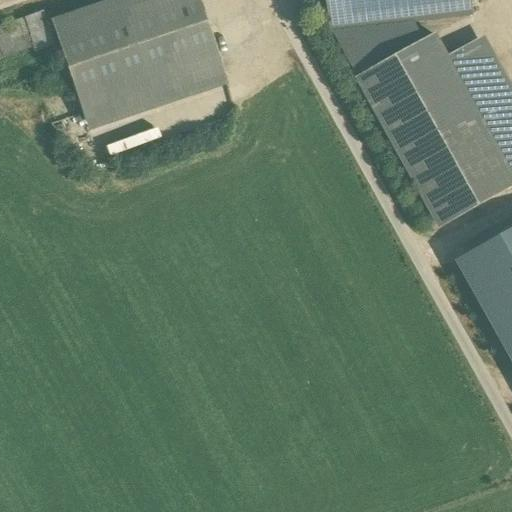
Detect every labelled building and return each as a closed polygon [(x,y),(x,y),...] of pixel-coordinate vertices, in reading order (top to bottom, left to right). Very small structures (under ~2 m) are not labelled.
[(196,0),(115,0),(51,21),(85,121),(221,75),(196,0)] [(471,0),(328,0),(332,31),(473,15),(471,0)] [(43,12),(0,26),(0,58),(54,40),(43,12)] [(436,37),(359,80),(441,227),(511,186),(511,173),(447,58),(436,37)] [(511,85),(485,37),(447,58),(511,173),(511,85)] [(511,237),(462,266),(511,353),(511,237)]
